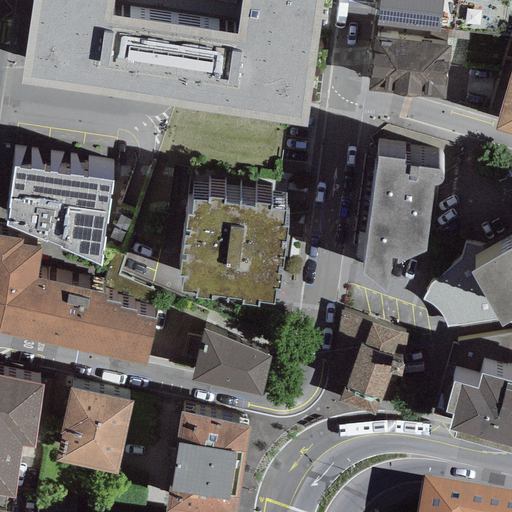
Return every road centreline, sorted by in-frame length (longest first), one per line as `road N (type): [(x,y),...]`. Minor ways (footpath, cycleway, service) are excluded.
road 1 (residential): [(0,340),(262,399),(293,395),(307,372),(345,84)]
road 2 (secondary): [(306,511),(326,475),(371,447),(511,469)]
road 3 (residential): [(511,139),(345,84)]
